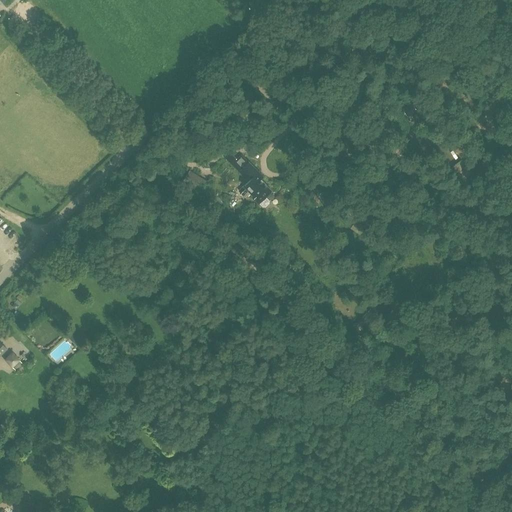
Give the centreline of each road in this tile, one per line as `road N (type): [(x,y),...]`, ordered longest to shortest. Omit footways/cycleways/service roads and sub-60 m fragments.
road 1 (track): [(134,146),(472,511)]
road 2 (unclassified): [(0,279),(282,0)]
road 3 (unknown): [(229,51),(292,120),(418,139)]
